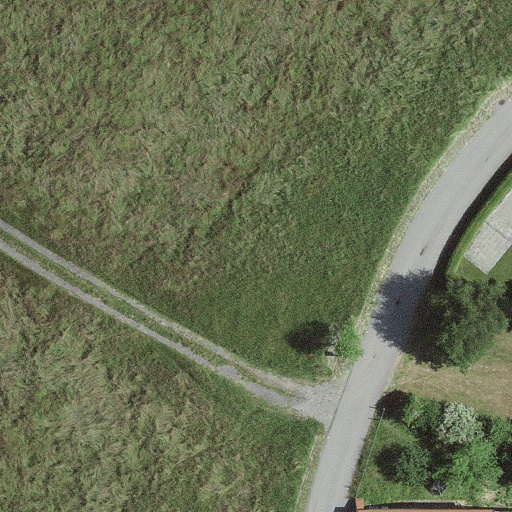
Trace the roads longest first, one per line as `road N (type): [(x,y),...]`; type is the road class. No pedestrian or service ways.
road 1 (unclassified): [(511,125),(465,177),(387,325),(326,511)]
road 2 (track): [(355,408),(258,381),(0,229)]
